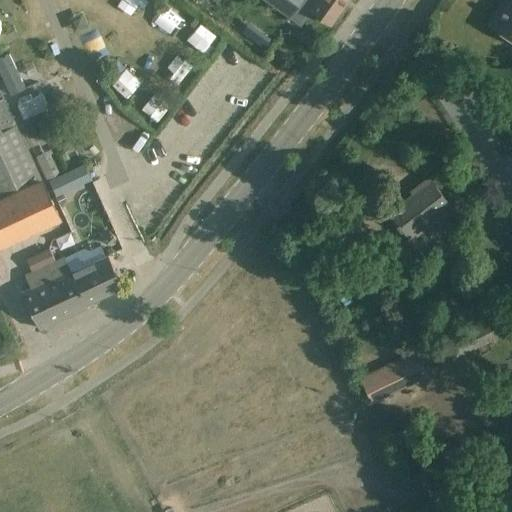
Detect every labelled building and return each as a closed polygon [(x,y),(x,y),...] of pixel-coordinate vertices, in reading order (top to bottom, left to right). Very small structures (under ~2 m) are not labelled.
[(158,0),(157,11),(171,13),(173,0),(172,0),(158,0)] [(192,0),(190,3),(201,11),(208,0),(192,0)] [(347,0),(269,0),(290,15),(282,26),(294,34),(301,23),(312,8),(331,22),(347,0)] [(511,0),(507,0),(492,24),(511,37),(511,0)] [(195,38),(207,27),(193,13),(182,24),(195,38)] [(86,45),(104,36),(99,24),(80,33),(86,45)] [(178,74),(192,59),(169,37),(155,52),(178,74)] [(8,41),(0,44),(0,75),(5,84),(25,74),(8,41)] [(121,89),(137,73),(110,47),(95,63),(121,89)] [(141,84),(131,104),(151,115),(162,94),(141,84)] [(173,91),(179,96),(183,91),(177,86),(173,91)] [(17,104),(24,118),(49,107),(43,92),(17,104)] [(0,243),(62,214),(45,178),(43,179),(10,110),(4,97),(0,99),(0,243)] [(42,133),(54,128),(50,120),(38,125),(42,133)] [(59,176),(48,181),(55,195),(66,190),(59,176)] [(452,206),(441,192),(429,176),(416,186),(418,189),(390,211),(411,238),(452,206)] [(417,263),(401,242),(387,254),(403,274),(405,273),(411,281),(422,272),(415,264),(417,263)] [(23,291),(31,310),(40,328),(88,305),(87,303),(123,285),(108,253),(94,259),(90,249),(84,247),(64,256),(25,274),(31,287),(23,291)] [(128,261),(123,248),(115,251),(120,264),(128,261)] [(447,362),(501,336),(493,320),(439,346),(447,362)] [(415,351),(360,377),(372,402),(427,376),(415,351)] [(461,420),(471,423),(474,414),(463,411),(461,420)]
